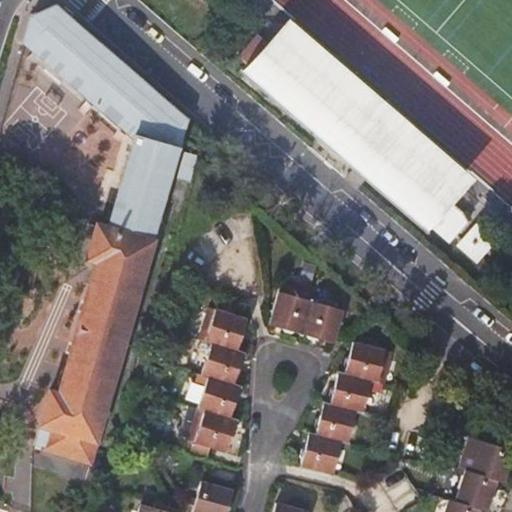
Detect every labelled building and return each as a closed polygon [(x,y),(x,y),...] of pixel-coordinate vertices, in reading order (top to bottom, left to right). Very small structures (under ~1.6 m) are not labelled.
[(39,425),(49,428),(43,449),(88,463),(185,122),(56,10),(30,19),(24,43),(134,140),(108,230),(96,227),(86,259),(96,263),(67,367),(64,367),(62,370),(64,373),(62,384),(58,386),(57,389),(59,390),(58,395),(49,393),(39,425)] [(285,33),(247,76),(428,233),(432,229),(451,247),(470,225),(465,215),(453,205),(466,189),(285,33)] [(351,169),(344,178),(357,189),(364,181),(351,169)] [(495,245),(477,229),(461,248),(479,264),(495,245)] [(309,340),(316,342),(320,339),(334,343),(338,329),(343,309),(311,300),(312,295),(279,286),(269,324),(273,326),(283,328),(285,333),(293,335),(296,332),(307,336),(309,340)] [(232,308),(217,303),(215,310),(208,308),(198,339),(211,344),(200,375),(207,377),(188,440),(194,443),(192,449),(207,454),(210,448),(226,452),(228,446),(231,444),(233,438),(231,434),(236,420),(229,418),(231,412),(234,411),(236,405),(235,401),(239,387),(233,384),(234,379),(237,377),(240,371),(238,367),(243,353),(236,351),(238,345),(242,343),(244,338),(242,335),(247,320),(231,315),(232,308)] [(331,389),(329,396),(330,399),(329,404),(327,404),(323,403),(319,417),(316,419),(314,426),(315,429),(314,435),(308,434),(305,445),(305,447),(301,450),(299,457),(301,460),(299,466),(332,474),(340,442),(347,444),(355,412),(362,413),(369,382),(383,384),(391,352),(375,348),(377,341),(361,337),(359,344),(352,342),(348,356),(345,359),(343,365),(345,369),(344,374),(337,373),(334,387),(331,389)] [(492,437),(477,432),(475,439),(468,437),(458,469),(464,471),(454,501),(447,500),(443,511),(478,511),(479,511),(483,511),(485,511),(490,499),(493,496),(495,490),(494,487),(496,482),(502,483),(507,470),(510,468),(511,461),(510,459),(511,452),(511,450),(491,444),(492,437)] [(226,511),(233,491),(200,481),(191,511),(226,511)] [(137,511),(179,511),(180,510),(142,499),(137,511)] [(272,511),(307,511),(308,511),(276,503),(272,511)]
